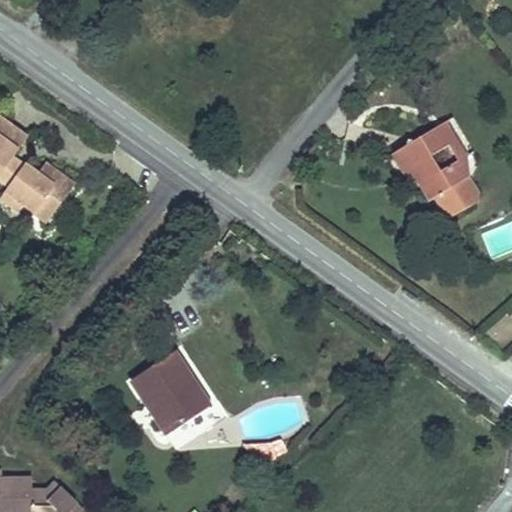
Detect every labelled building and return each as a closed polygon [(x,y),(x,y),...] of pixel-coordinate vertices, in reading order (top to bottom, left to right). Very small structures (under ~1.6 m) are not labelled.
[(33,215),(46,224),(74,185),(45,164),(37,175),(24,166),(19,173),(8,165),(12,158),(27,138),(0,117),(0,182),(7,188),(0,198),(0,200),(28,221),(33,215)] [(446,122),(437,128),(448,147),(457,162),(458,163),(467,157),(446,122)] [(457,162),(439,173),(430,158),(448,147),(437,128),(412,143),(407,141),(405,147),(391,156),(403,174),(409,170),(429,202),(434,199),(442,212),(456,215),(475,204),(478,195),(458,163),(457,162)] [(456,215),(442,212),(448,221),(456,215)] [(132,383),(165,434),(197,414),(183,393),(179,387),(189,381),(173,356),(132,383)] [(183,393),(197,414),(211,404),(197,384),(183,393)] [(0,472),(0,511),(70,511),(76,506),(53,485),(47,492),(41,497),(31,497),(31,492),(31,479),(1,480),(0,472)]
